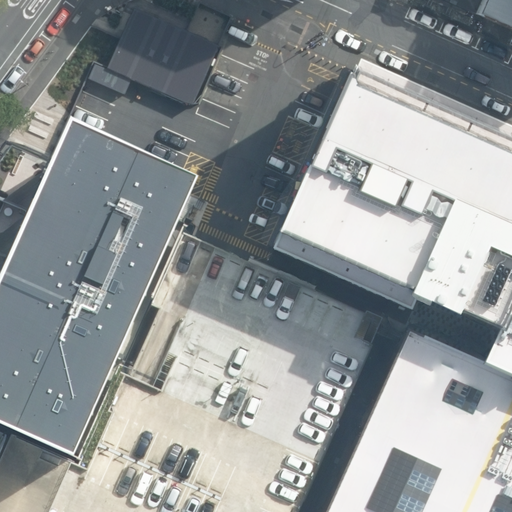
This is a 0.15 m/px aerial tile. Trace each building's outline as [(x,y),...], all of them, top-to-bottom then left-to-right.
[(479,0),(436,0),(471,17),(479,0)] [(511,0),(479,0),(471,17),(511,35),(511,0)] [(132,4),(104,64),(192,102),(218,40),(132,4)] [(511,135),(355,67),(321,145),(275,248),(414,306),(420,293),(442,303),(444,302),(450,305),(451,307),(469,315),(471,311),(498,323),(497,326),(507,330),(493,364),(511,372),(511,135)] [(182,229),(211,163),(65,100),(41,153),(13,141),(0,157),(0,429),(11,434),(78,463),(182,229)] [(235,252),(182,229),(78,463),(11,434),(0,459),(0,511),(293,511),(383,317),(235,252)] [(511,511),(511,372),(493,364),(507,330),(497,326),(498,323),(471,311),(469,315),(451,307),(450,305),(444,302),(442,303),(420,293),(414,306),(322,511),(511,511)] [(0,511),(0,459),(11,434),(0,429),(0,511)]
